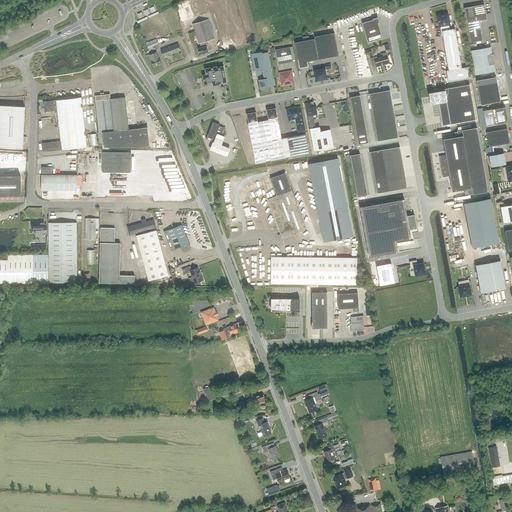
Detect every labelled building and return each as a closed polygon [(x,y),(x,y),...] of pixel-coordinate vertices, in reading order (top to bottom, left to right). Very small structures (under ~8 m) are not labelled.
[(470,43),(482,40),(479,21),(487,19),(484,4),(464,8),(470,43)] [(466,68),(461,68),(455,29),(448,30),(447,25),(450,25),(448,14),(444,15),(441,15),(437,16),(438,20),(439,23),(439,26),(440,26),(442,36),(443,36),(448,71),(446,71),(448,82),(468,79),(466,68)] [(362,23),(368,43),(382,38),(378,23),(379,22),(377,18),(373,19),(373,20),(362,23)] [(208,52),(206,46),(205,42),(214,39),(209,19),(192,24),(198,44),(200,43),(201,48),(198,49),(200,55),(208,52)] [(339,56),(335,33),(315,37),(318,53),(317,53),(318,60),(339,56)] [(156,39),(146,43),(148,48),(158,44),(156,39)] [(318,60),(314,39),(295,43),(299,68),(308,67),(307,62),(318,60)] [(178,44),(160,50),(163,57),(180,51),(178,44)] [(278,65),(293,62),(290,47),(275,50),(278,65)] [(471,51),(475,75),(495,71),(494,64),(495,64),(493,54),(492,54),(491,47),(471,51)] [(153,67),(161,64),(156,52),(148,55),(153,67)] [(261,52),(251,54),(254,71),(262,69),(264,79),(259,80),(261,90),(268,88),(268,87),(274,86),(268,53),(262,54),(261,52)] [(370,59),(371,62),(374,61),(376,66),(384,64),(385,65),(388,64),(388,63),(389,63),(387,55),(386,55),(385,53),(381,54),(382,57),(376,58),(376,57),(370,59)] [(212,83),(213,86),(219,85),(219,84),(226,82),(223,67),(217,68),(216,67),(205,69),(206,75),(202,75),(204,85),(212,83)] [(316,81),(326,79),(324,69),(314,71),(316,81)] [(282,85),(294,83),(291,71),(279,73),(282,85)] [(500,102),(496,77),(476,81),(481,105),(500,102)] [(438,103),(442,126),(475,120),(469,84),(444,89),(444,91),(429,93),(431,104),(438,103)] [(377,141),(398,138),(390,90),(369,94),(377,141)] [(104,148),(149,147),(147,127),(129,130),(125,97),(110,99),(110,94),(103,95),(103,94),(101,94),(101,95),(95,96),(99,133),(97,133),(99,146),(104,145),(104,148)] [(359,145),(369,143),(360,96),(350,98),(359,145)] [(87,147),(81,98),(43,102),(44,112),(54,111),(54,112),(57,112),(60,141),(42,143),(43,152),(87,147)] [(305,104),(307,116),(309,125),(314,124),(312,115),(317,114),(316,107),(314,107),(313,102),(305,104)] [(0,148),(22,149),(22,142),(25,143),(25,137),(22,137),(24,107),(20,107),(18,107),(0,105),(0,148)] [(304,130),(300,107),(290,109),(288,109),(287,111),(287,113),(288,113),(288,117),(288,119),(290,120),(292,120),(292,119),(296,118),(298,131),(304,130)] [(505,107),(483,111),(486,126),(508,122),(505,107)] [(268,120),(258,122),(257,122),(265,162),(285,158),(281,138),(277,118),(278,118),(276,108),(266,110),(268,120)] [(256,112),(246,114),(248,124),(247,124),(254,159),(255,164),(265,162),(257,122),(258,122),(256,112)] [(219,126),(220,125),(216,123),(213,122),(206,140),(208,141),(211,142),(214,136),(215,136),(216,134),(224,137),(226,133),(223,128),(219,126)] [(320,127),(309,129),(314,151),(334,147),(330,129),(321,131),(320,127)] [(449,176),(452,192),(467,189),(468,195),(488,192),(477,127),(457,131),(458,137),(443,139),(446,155),(439,156),(442,177),(449,176)] [(507,128),(486,132),(489,147),(509,143),(507,128)] [(89,134),(90,145),(98,145),(97,134),(89,134)] [(228,158),(230,150),(221,145),(224,137),(216,134),(215,136),(210,150),(228,158)] [(309,153),(305,134),(281,138),(285,158),(309,153)] [(400,146),(382,150),(383,155),(384,160),(402,156),(400,146)] [(131,152),(102,152),(102,173),(131,173),(131,152)] [(504,153),(489,156),(491,167),(506,164),(504,153)] [(385,165),(386,170),(404,167),(402,156),(384,160),(385,165)] [(338,158),(308,164),(323,242),(353,237),(338,158)] [(506,167),(503,168),(504,176),(507,176),(508,180),(508,181),(509,181),(511,181),(511,185),(511,184),(511,166),(507,167),(506,167)] [(77,175),(52,175),(52,167),(42,167),(42,175),(41,190),(77,190),(77,175)] [(404,167),(386,170),(387,175),(388,180),(406,177),(404,167)] [(19,173),(0,172),(0,199),(20,199),(19,173)] [(270,178),(277,196),(275,197),(268,200),(282,239),(297,234),(297,233),(306,229),(292,191),(285,173),(270,178)] [(389,185),(390,191),(408,187),(406,177),(388,180),(389,185)] [(490,198),(464,203),(472,248),(499,243),(490,198)] [(398,252),(396,241),(410,239),(409,230),(416,229),(413,215),(406,216),(403,199),(359,207),(368,257),(398,252)] [(511,205),(500,207),(503,223),(511,221),(511,205)] [(95,240),(95,219),(85,219),(85,240),(95,240)] [(153,220),(146,222),(127,227),(129,235),(146,231),(147,233),(136,236),(148,281),(169,275),(156,230),(149,232),(148,230),(156,228),(153,220)] [(0,283),(33,283),(77,283),(76,222),(48,223),(49,255),(8,255),(8,260),(0,260),(0,283)] [(47,233),(47,227),(43,227),(43,222),(31,222),(31,230),(41,230),(41,233),(47,233)] [(185,251),(187,251),(189,250),(190,248),(189,246),(181,225),(166,231),(171,242),(169,243),(170,247),(172,247),(174,250),(181,247),(182,249),(183,250),(185,251)] [(115,228),(100,228),(99,283),(134,284),(134,276),(119,275),(120,243),(114,243),(115,228)] [(356,285),(357,258),(271,257),(271,284),(356,285)] [(409,262),(411,269),(414,268),(415,275),(415,276),(416,276),(425,274),(425,273),(425,270),(424,267),(423,264),(424,264),(423,263),(417,264),(416,260),(409,262)] [(500,260),(475,265),(481,293),(505,288),(500,260)] [(393,263),(377,266),(381,286),(396,283),(393,263)] [(202,280),(203,279),(202,277),(201,277),(198,268),(191,270),(190,266),(182,270),(184,275),(190,272),(195,283),(202,280)] [(464,281),(465,286),(458,287),(460,297),(464,296),(467,296),(471,295),(468,280),(464,281)] [(357,293),(337,294),(338,309),(358,308),(357,293)] [(299,300),(295,300),(295,299),(276,299),(272,299),(272,310),(286,311),(286,312),(291,312),(291,310),(299,310),(299,300)] [(201,313),(206,324),(218,320),(213,308),(201,313)] [(319,316),(319,322),(320,328),(327,328),(327,316),(319,316)] [(364,330),(363,316),(351,317),(351,322),(352,322),(352,324),(351,324),(352,327),(351,327),(351,332),(356,332),(355,331),(364,330)] [(224,330),(219,332),(222,340),(232,336),(231,334),(235,333),(235,332),(239,331),(236,325),(231,327),(231,326),(223,329),(224,330)] [(321,399),(321,397),(328,395),(325,385),(319,388),(320,391),(319,392),(319,394),(318,394),(317,392),(307,396),(308,399),(304,400),(309,413),(317,410),(315,404),(316,403),(316,402),(321,399)] [(237,386),(231,388),(234,394),(239,392),(237,386)] [(210,387),(203,389),(207,401),(214,399),(210,387)] [(256,406),(265,402),(262,394),(253,397),(254,399),(252,400),(251,398),(242,402),(244,408),(254,405),(254,404),(256,404),(256,406)] [(328,419),(327,417),(320,420),(321,423),(314,426),(317,435),(317,436),(318,439),(319,439),(327,436),(322,423),(329,421),(328,419)] [(271,433),(267,422),(264,423),(262,418),(256,421),(259,427),(260,427),(262,432),(257,433),(259,438),(271,433)] [(272,444),(265,446),(262,447),(264,453),(269,451),(272,460),(280,456),(279,453),(278,453),(276,446),(273,447),(272,444)] [(334,459),(334,458),(338,457),(335,450),(340,449),(338,444),(334,445),(326,448),(327,451),(324,452),(327,462),(334,459)] [(492,467),(500,466),(496,446),(488,448),(492,467)] [(472,451),(440,457),(443,473),(475,468),(472,451)] [(281,472),(279,468),(270,472),(273,480),(277,479),(278,482),(284,480),(284,481),(285,482),(286,483),(287,482),(289,482),(289,481),(289,480),(289,479),(289,478),(286,470),(281,472)] [(345,473),(333,477),(337,488),(346,485),(344,479),(353,476),(350,468),(344,470),(345,473)] [(491,477),(493,490),(498,489),(497,485),(510,482),(510,484),(511,484),(511,474),(502,476),(502,475),(491,477)] [(370,491),(378,490),(375,478),(368,479),(370,491)] [(267,489),(269,496),(279,492),(277,485),(267,489)] [(287,511),(284,503),(277,506),(279,511),(287,511)] [(371,511),(381,511),(380,503),(371,505),(371,506),(370,506),(370,505),(355,508),(355,511),(371,511),(371,508),(371,507),(371,511)]
